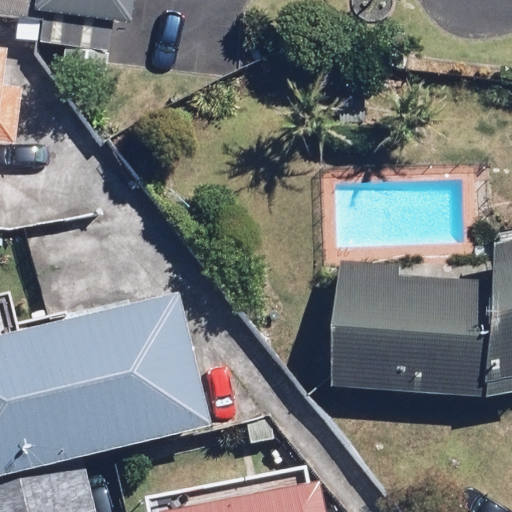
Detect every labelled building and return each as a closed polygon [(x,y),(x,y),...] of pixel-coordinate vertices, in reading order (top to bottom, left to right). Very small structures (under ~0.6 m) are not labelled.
[(0,0),(0,15),(40,21),(37,44),(111,55),(116,19),(140,22),(142,0),(0,0)] [(9,88),(12,49),(0,47),(0,182),(4,142),(22,143),(27,90),(9,88)] [(497,265),(344,258),(339,386),(511,393),(511,232),(499,236),(497,265)] [(185,291),(0,332),(0,511),(105,511),(94,463),(217,435),(185,291)] [(160,507),(160,511),(338,511),(332,475),(160,507)]
